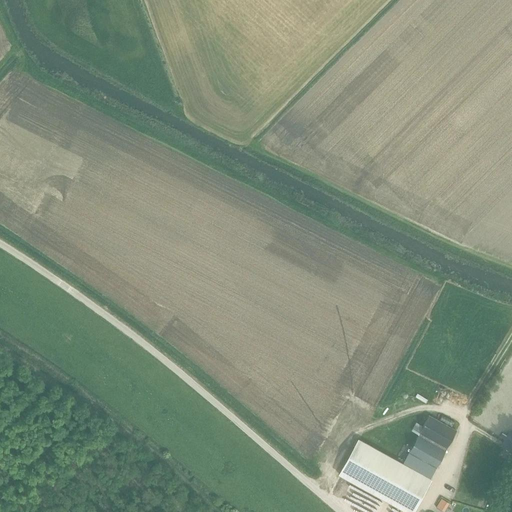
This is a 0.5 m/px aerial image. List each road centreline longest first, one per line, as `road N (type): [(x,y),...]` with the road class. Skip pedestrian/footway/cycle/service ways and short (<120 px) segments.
road 1 (unclassified): [(333,511),(128,330),(0,243)]
road 2 (track): [(0,343),(104,410),(223,511)]
